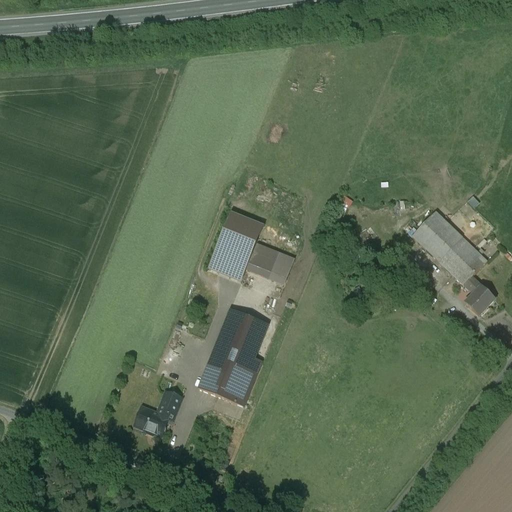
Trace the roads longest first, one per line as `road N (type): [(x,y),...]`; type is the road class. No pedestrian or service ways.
road 1 (primary): [(272,0),(0,28)]
road 2 (unclassified): [(21,418),(261,511)]
road 3 (unclassified): [(511,364),(388,511)]
